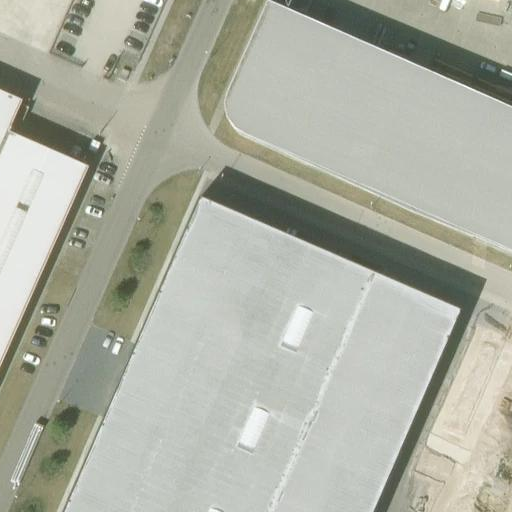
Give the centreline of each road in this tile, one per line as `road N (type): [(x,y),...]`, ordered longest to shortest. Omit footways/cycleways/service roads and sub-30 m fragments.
road 1 (unclassified): [(162,133),(0,502)]
road 2 (unclassified): [(511,294),(162,133)]
road 3 (unclassified): [(0,61),(162,133)]
road 4 (unclassified): [(221,0),(162,133)]
